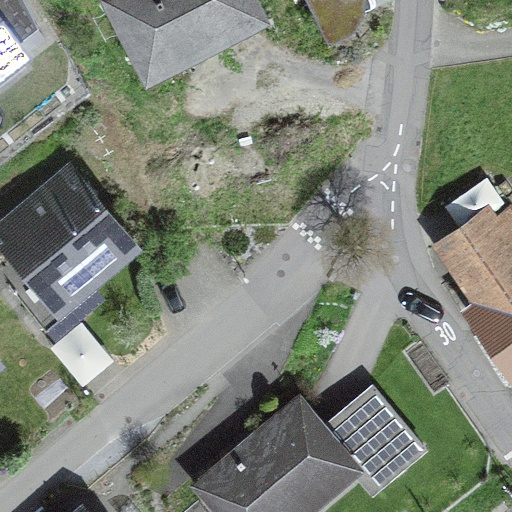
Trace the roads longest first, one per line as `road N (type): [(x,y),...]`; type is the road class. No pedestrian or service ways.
road 1 (residential): [(22,511),(394,199)]
road 2 (residential): [(394,199),(402,251),(511,430)]
road 3 (residential): [(421,0),(394,199)]
